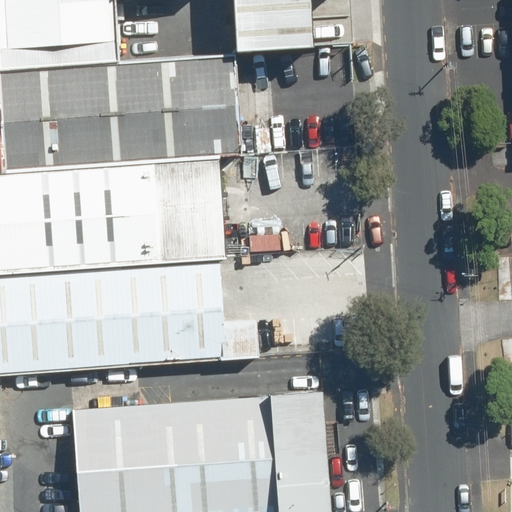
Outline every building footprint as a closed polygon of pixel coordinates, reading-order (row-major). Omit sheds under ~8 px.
[(120,0),(0,0),(0,65),(124,58),(120,0)] [(237,0),(241,45),(342,39),(339,0),(237,0)] [(0,68),(0,160),(1,168),(243,148),(235,50),(0,68)] [(212,153),(0,170),(0,269),(216,252),(220,252),(212,153)] [(216,252),(0,269),(0,372),(225,356),(216,252)] [(325,391),(70,409),(77,511),(333,511),(334,511),(325,391)]
